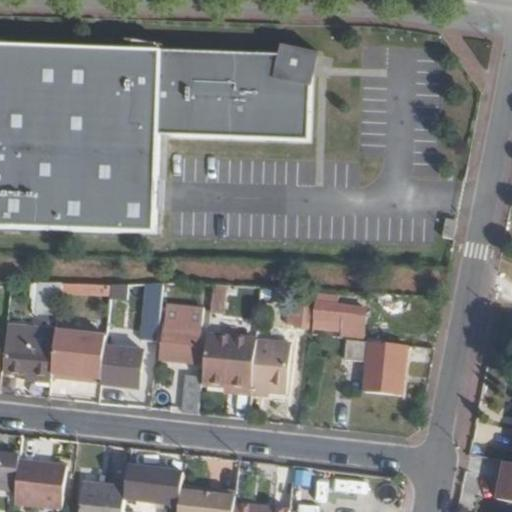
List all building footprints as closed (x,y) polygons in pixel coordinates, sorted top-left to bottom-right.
[(0,225),(159,230),(159,208),(161,178),(162,133),(307,138),(309,81),(310,82),(318,48),(281,40),(279,50),(160,47),(160,43),(163,44),(163,41),(126,36),(126,38),(131,38),(131,46),(11,43),(11,41),(14,41),(14,39),(0,37),(0,225)] [(161,178),(159,208),(167,209),(168,179),(161,178)] [(121,284),(115,283),(112,310),(118,310),(121,284)] [(148,315),(164,318),(167,285),(152,284),(148,315)] [(212,324),(216,286),(204,285),(201,321),(212,324)] [(313,327),(317,291),(300,290),(296,326),(313,327)] [(366,340),(369,309),(328,304),(329,296),(321,296),(320,303),(324,304),(322,321),(350,325),(349,338),(366,340)] [(9,372),(20,373),(41,376),(41,381),(56,382),(56,376),(59,352),(34,350),(36,328),(21,326),(19,348),(12,348),(9,372)] [(201,365),(204,331),(168,327),(165,361),(201,365)] [(61,332),(59,352),(56,376),(104,380),(108,349),(109,336),(61,332)] [(237,393),(255,394),(261,342),(211,337),(206,384),(229,386),(238,387),(237,393)] [(261,342),(255,389),(290,391),(294,345),(261,342)] [(404,396),(409,347),(372,344),(367,393),(404,396)] [(104,380),(104,385),(142,389),(146,353),(108,349),(104,380)] [(6,372),(4,393),(18,395),(20,373),(9,372),(6,372)] [(187,413),(201,415),(205,378),(191,377),(187,413)] [(183,475),(185,454),(174,452),(172,474),(183,475)] [(0,480),(21,483),(23,461),(23,458),(0,454),(0,480)] [(70,466),(23,461),(21,483),(18,504),(65,510),(70,466)] [(511,463),(499,461),(495,477),(501,478),(497,500),(511,502),(511,463)] [(332,480),(330,511),(364,511),(366,482),(332,480)] [(85,511),(127,511),(129,498),(131,488),(88,483),(85,511)] [(185,486),(185,491),(238,497),(239,492),(185,486)] [(238,497),(185,491),(182,511),(236,511),(238,505),(238,497)] [(160,511),(152,511),(153,501),(129,498),(127,511),(160,511)]
